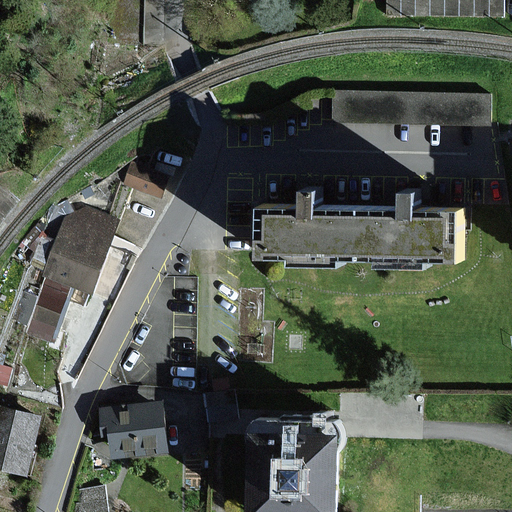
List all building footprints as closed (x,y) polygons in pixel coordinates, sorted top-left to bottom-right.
[(504,0),(387,0),(387,14),(505,16),(504,0)] [(164,194),(170,175),(134,164),(128,183),(164,194)] [(350,255),(366,255),(368,205),(326,203),(326,188),(310,187),(309,203),(268,201),(266,253),(295,254),(295,265),(350,267),(350,255)] [(408,189),(408,206),(368,205),(366,255),(385,256),(385,266),(435,267),(435,258),(464,258),(465,209),(423,207),(424,190),(408,189)] [(95,294),(117,234),(70,217),(30,325),(57,335),(75,286),(95,294)] [(237,388),(205,392),(209,422),(241,418),(237,388)] [(166,399),(103,405),(108,455),(171,448),(166,399)] [(49,417),(0,405),(0,466),(35,475),(49,417)] [(344,511),(350,433),(262,428),(256,511),(344,511)] [(110,511),(106,484),(78,490),(74,511),(110,511)]
